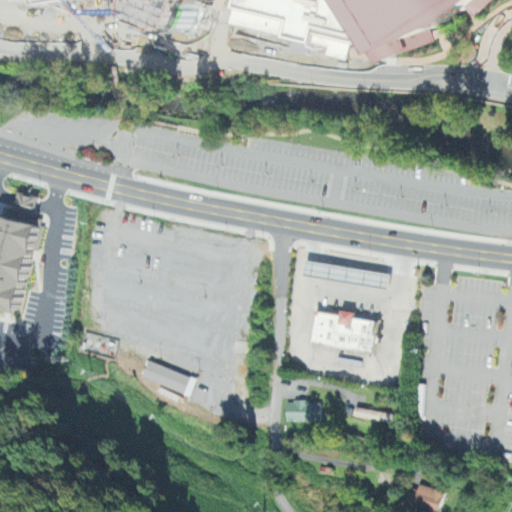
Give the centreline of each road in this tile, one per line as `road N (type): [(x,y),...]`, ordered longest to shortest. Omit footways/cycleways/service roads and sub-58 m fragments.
road 1 (primary): [(511,252),(280,223),(0,155)]
road 2 (residential): [(511,87),(457,78),(345,86),(230,66),(167,68),(0,49)]
